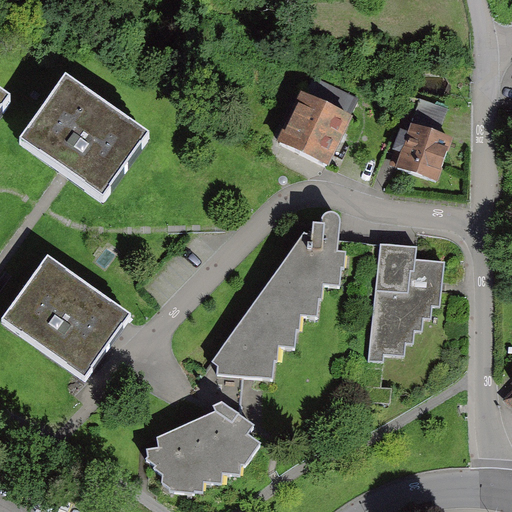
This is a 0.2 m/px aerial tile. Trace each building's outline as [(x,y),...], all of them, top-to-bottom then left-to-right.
[(331,0),(332,10),(361,10),(361,0),(331,0)] [(150,141),(64,81),(19,145),(104,205),(150,141)] [(0,118),(10,105),(0,98),(0,118)] [(325,182),(349,133),(297,108),(274,157),(325,182)] [(407,136),(435,147),(445,121),(416,111),(407,136)] [(391,183),(434,199),(451,155),(408,139),(391,183)] [(312,240),(304,240),(213,367),(218,370),(216,378),(273,383),(274,366),(278,366),(279,352),(297,354),(300,321),(320,323),(324,289),(342,291),(345,258),(338,257),(341,230),(338,223),(329,221),(322,223),(322,231),(313,229),(312,240)] [(418,249),(381,245),(368,363),(386,365),(387,355),(406,357),(407,345),(415,345),(416,333),(424,333),(426,320),(433,320),(434,307),(441,307),(446,265),(417,262),(418,249)] [(132,317),(46,256),(0,319),(0,320),(85,382),(132,317)] [(511,377),(500,390),(511,400),(511,377)] [(248,438),(253,429),(224,407),(214,410),(215,416),(157,439),(158,450),(145,452),(145,460),(154,468),(153,471),(162,478),(161,485),(170,493),(194,496),(203,495),(204,486),(222,488),(223,478),(241,478),(241,470),(245,470),(261,448),(248,438)]
